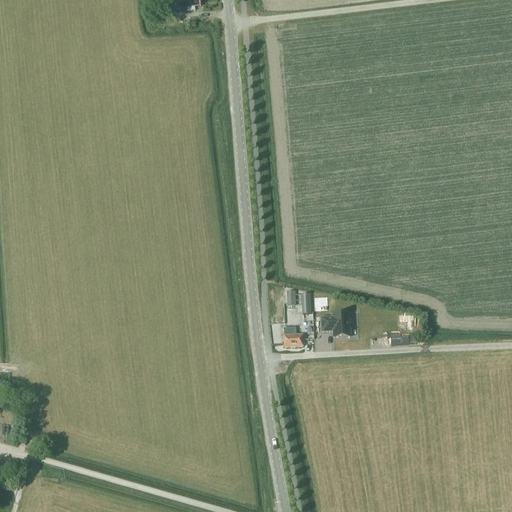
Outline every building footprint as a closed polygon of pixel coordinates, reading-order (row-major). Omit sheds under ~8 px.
[(175,0),(176,10),(201,6),(199,0),(175,0)] [(170,19),(170,8),(160,9),(161,19),(170,19)] [(295,306),(295,292),(286,292),(287,307),(295,306)] [(310,315),(309,295),(301,295),(302,315),(310,315)] [(332,319),(321,319),(322,332),(333,331),(333,339),(349,338),(348,314),(332,315),(332,319)] [(302,336),(297,336),(296,336),(295,329),(283,329),(284,337),(284,348),(303,347),(302,336)] [(400,336),(390,336),(390,346),(401,345),(401,344),(409,344),(408,337),(408,335),(400,336)]
